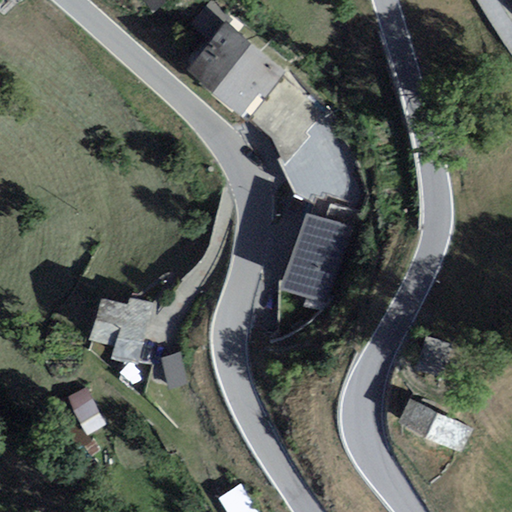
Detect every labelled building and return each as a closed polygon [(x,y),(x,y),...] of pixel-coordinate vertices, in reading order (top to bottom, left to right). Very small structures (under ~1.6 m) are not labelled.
[(285,61),(212,0),(197,18),(207,27),(184,54),(234,95),(248,77),(262,89),(285,61)] [(306,197),(287,280),(335,291),(354,207),(306,197)] [(126,297),(104,290),(90,333),(114,341),(111,349),(138,358),(158,299),(129,289),(126,297)] [(163,351),(171,379),(189,374),(181,345),(163,351)] [(88,425),(106,417),(89,381),(71,389),(88,425)] [(469,429),(412,402),(403,420),(460,447),(469,429)] [(223,485),(232,511),(257,511),(245,477),(223,485)]
